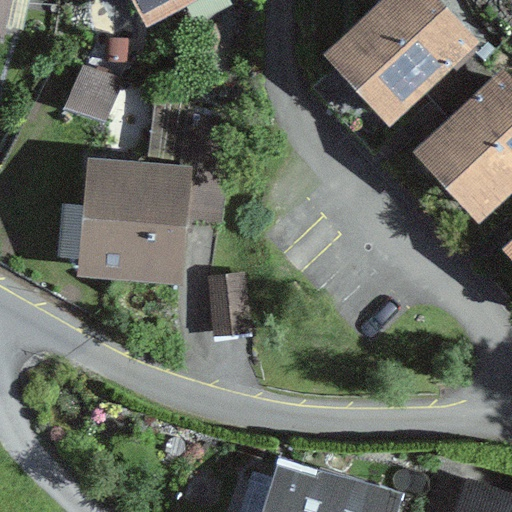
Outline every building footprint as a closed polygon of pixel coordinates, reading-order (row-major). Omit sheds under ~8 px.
[(0,0),(0,39),(1,40),(9,0),(0,0)] [(131,0),(149,32),(207,0),(131,0)] [(434,0),(396,0),(330,62),(391,129),(479,48),(434,0)] [(511,88),(501,77),(417,160),(486,228),(511,202),(511,88)] [(178,112),(170,171),(191,213),(215,217),(231,122),(178,112)] [(181,291),(191,213),(170,171),(93,164),(83,281),(181,291)] [(249,268),(212,270),(216,333),(253,331),(249,268)] [(279,467),(266,511),(397,511),(401,501),(279,467)] [(511,511),(511,502),(470,490),(463,511),(511,511)]
